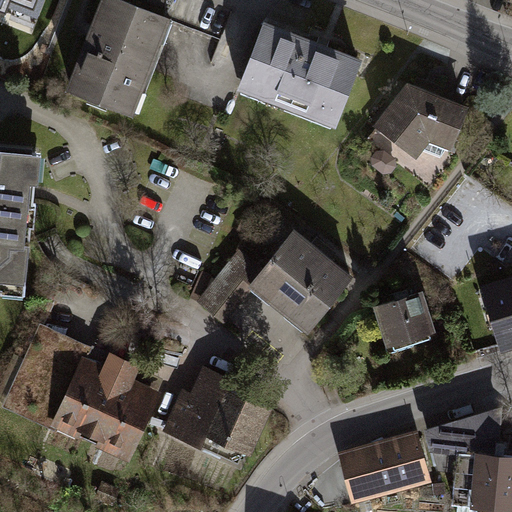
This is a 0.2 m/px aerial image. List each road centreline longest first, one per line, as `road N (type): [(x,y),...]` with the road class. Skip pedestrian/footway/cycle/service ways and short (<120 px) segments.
road 1 (residential): [(328,437),(298,373),(213,336),(122,248),(90,154),(51,116),(0,93)]
road 2 (tertiary): [(511,372),(328,437)]
